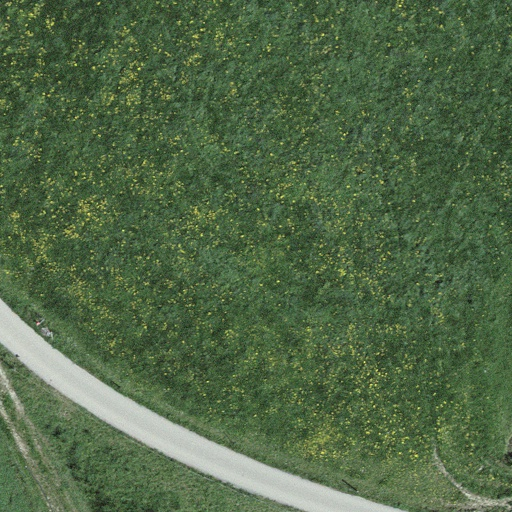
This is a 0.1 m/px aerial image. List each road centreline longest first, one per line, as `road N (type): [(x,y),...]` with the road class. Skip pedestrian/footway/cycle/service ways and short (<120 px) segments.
road 1 (residential): [(358,511),(170,439),(57,371),(0,325)]
road 2 (track): [(0,395),(61,511)]
